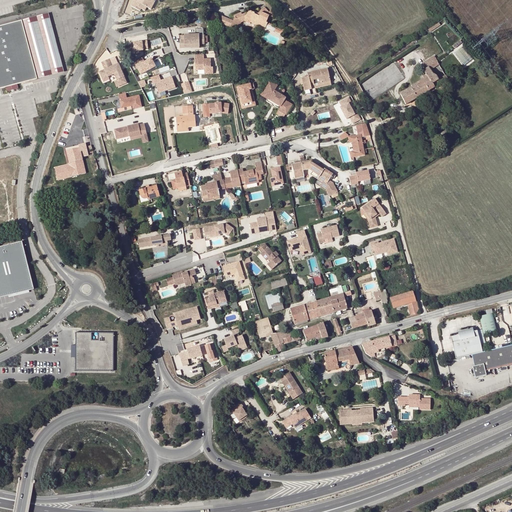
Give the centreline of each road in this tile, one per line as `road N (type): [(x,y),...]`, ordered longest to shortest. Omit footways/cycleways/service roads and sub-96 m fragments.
road 1 (trunk): [(511,413),(395,459),(308,477),(223,465),(208,451),(203,430)]
road 2 (motorway): [(511,418),(354,485),(219,511)]
road 3 (track): [(277,0),(317,35),(351,85),(400,228)]
road 4 (motorway): [(305,511),(364,497),(511,434)]
road 5 (unclassified): [(74,81),(34,200),(55,264)]
road 6 (motorway): [(153,443),(147,481),(129,490),(55,501),(0,495)]
road 7 (trunk): [(340,511),(511,440)]
road 8 (secondary): [(19,511),(44,433),(74,414),(123,415)]
road 9 (residential): [(267,141),(109,181)]
road 10 (unknown): [(101,21),(260,3)]
road 11 (residential): [(236,375),(293,453),(340,454)]
road 12 (residential): [(365,238),(400,228),(425,317)]
road 13 (secondary): [(236,375),(353,336)]
